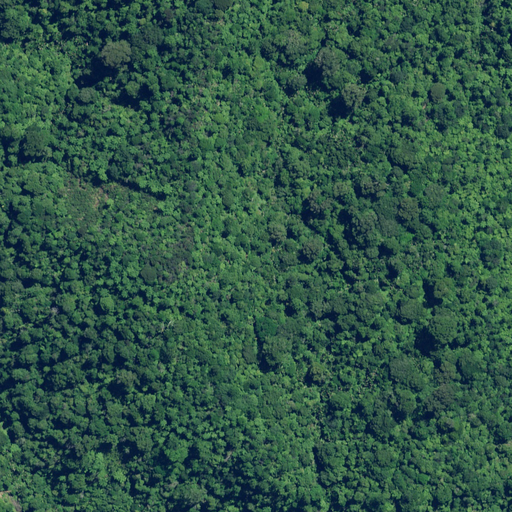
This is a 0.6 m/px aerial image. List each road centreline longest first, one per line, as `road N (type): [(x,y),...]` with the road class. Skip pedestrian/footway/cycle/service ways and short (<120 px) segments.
road 1 (track): [(397,0),(401,47),(428,76),(462,89),(439,112),(438,138),(477,237),(468,263),(488,303),(494,379),(511,391)]
road 2 (track): [(154,0),(169,29),(176,131),(196,147),(210,142),(218,125),(242,49),(291,0)]
